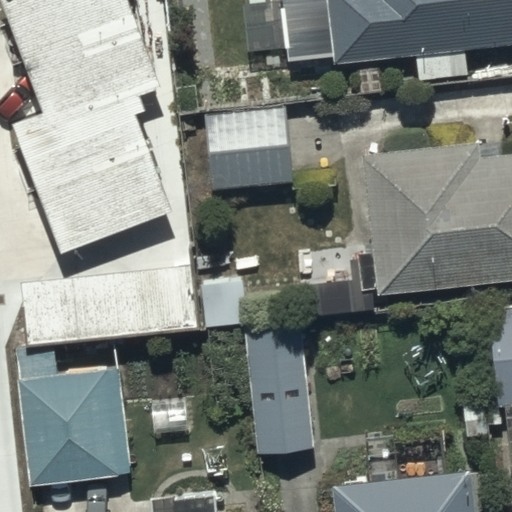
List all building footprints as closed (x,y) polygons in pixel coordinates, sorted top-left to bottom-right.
[(5,0),(37,83),(5,95),(55,225),(169,182),(130,83),(140,79),(135,64),(156,56),(134,0),(5,0)] [(461,22),(511,16),(511,0),(323,0),(328,37),(410,27),(414,63),(465,57),(461,22)] [(207,166),(288,158),(281,82),(199,90),(207,166)] [(371,267),(511,251),(511,122),(473,127),(471,112),(356,125),(367,225),(353,227),(357,265),(371,263),(371,267)] [(22,319),(194,301),(187,239),(15,257),(22,319)] [(243,299),(238,254),(196,259),(201,304),(243,299)] [(292,295),(354,289),(351,256),(288,263),(292,295)] [(494,381),(511,379),(511,280),(483,284),(494,381)] [(253,432),(310,426),(296,296),(239,303),(253,432)] [(12,357),(26,464),(130,451),(116,343),(54,351),(50,324),(12,329),(16,357),(12,357)] [(459,385),(463,418),(485,416),(481,383),(459,385)] [(487,411),(499,410),(497,388),(485,389),(487,411)] [(510,511),(511,511),(511,432),(502,434),(510,511)] [(472,511),(464,439),(325,455),(332,511),(472,511)] [(251,511),(248,485),(212,489),(210,466),(171,470),(171,467),(144,471),(148,498),(108,502),(109,511),(251,511)]
